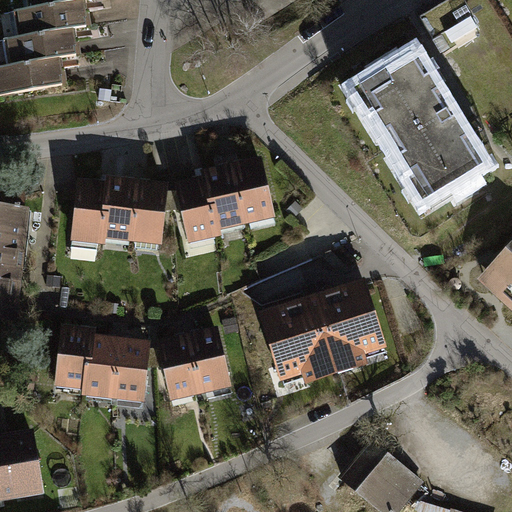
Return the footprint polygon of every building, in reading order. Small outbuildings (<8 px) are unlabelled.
[(15,8),(20,35),(68,27),(84,24),(80,0),(60,0),(30,5),(15,8)] [(1,38),(5,64),(55,56),(72,53),(68,27),(20,35),(1,38)] [(427,48),(351,91),(420,211),(496,167),(427,48)] [(0,64),(0,91),(59,84),(55,56),(5,64),(0,64)] [(174,181),(189,242),(268,222),(253,161),(174,181)] [(161,186),(77,181),(74,237),(158,242),(161,186)] [(25,209),(0,206),(0,316),(13,318),(25,209)] [(511,234),(472,275),(511,314),(511,234)] [(361,278),(256,311),(278,382),(300,375),(302,383),(367,364),(363,352),(382,346),(361,278)] [(149,335),(65,322),(54,388),(138,402),(149,335)] [(153,338),(168,397),(230,381),(215,322),(153,338)] [(32,433),(0,438),(0,498),(42,491),(32,433)] [(411,511),(431,486),(376,446),(350,481),(392,511),(411,511)]
